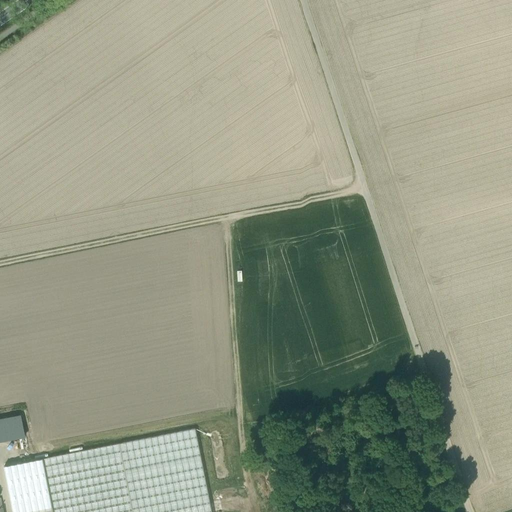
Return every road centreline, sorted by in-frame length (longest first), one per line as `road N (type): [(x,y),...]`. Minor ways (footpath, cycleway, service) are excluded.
road 1 (track): [(302,0),(469,511)]
road 2 (track): [(364,188),(0,260)]
road 3 (track): [(226,215),(252,511)]
